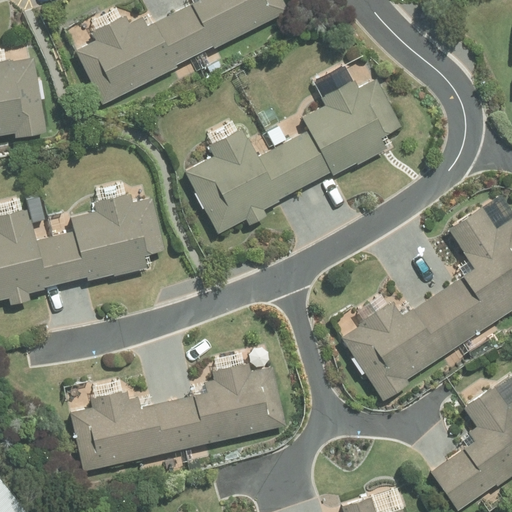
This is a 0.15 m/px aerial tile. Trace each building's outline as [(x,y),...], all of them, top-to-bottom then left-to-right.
[(77,47),(105,101),(290,6),(286,0),(197,0),(152,24),(146,13),(131,21),(126,12),(94,28),(98,36),(77,47)] [(0,129),(14,127),(15,135),(48,129),(34,53),(0,59),(0,129)] [(188,168),(219,229),(245,216),(249,223),(270,212),(266,205),(406,133),(376,76),(360,84),(356,76),(319,94),(324,103),(305,113),(312,127),(260,153),(245,125),(208,144),(214,155),(188,168)] [(0,296),(9,294),(11,300),(30,296),(29,289),(166,257),(152,195),(132,199),(130,191),(94,199),(96,210),(71,216),(73,227),(36,235),(29,205),(0,212),(0,296)] [(340,333),(382,398),(411,380),(408,374),(511,306),(511,214),(497,224),(485,206),(452,227),(475,263),(403,309),(396,298),(340,333)] [(72,411),(86,467),(285,419),(271,364),(251,369),(248,358),(211,366),(214,376),(205,378),(208,388),(141,404),(139,393),(129,395),(127,387),(90,396),(92,406),(72,411)] [(431,469),(459,507),(511,468),(511,400),(509,402),(495,382),(464,405),(478,424),(468,431),(474,438),(431,469)] [(0,511),(28,511),(0,474),(0,511)] [(405,511),(403,504),(380,511),(375,494),(343,504),(345,511),(405,511)]
